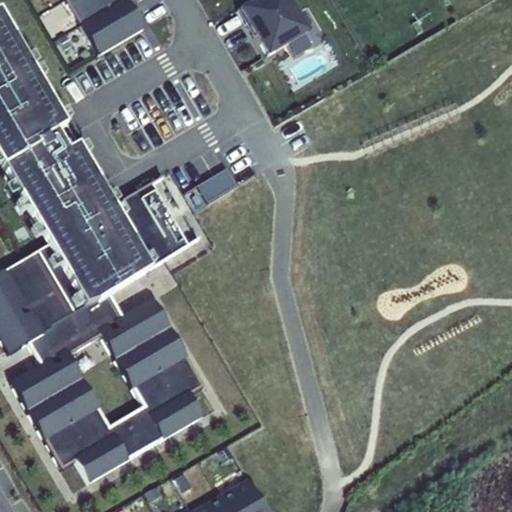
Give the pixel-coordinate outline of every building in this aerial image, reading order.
[(145,31),(126,0),(62,0),(98,59),(145,31)] [(0,222),(23,262),(0,277),(0,344),(8,358),(25,348),(38,369),(8,386),(58,472),(75,465),(87,487),(202,419),(189,397),(201,389),(151,303),(121,321),(108,293),(188,247),(150,187),(125,201),(118,206),(112,209),(29,69),(0,19),(0,222)] [(35,65),(29,69),(112,209),(118,206),(35,65)] [(237,188),(228,173),(186,198),(195,213),(237,188)] [(264,511),(252,491),(216,511),(264,511)]
